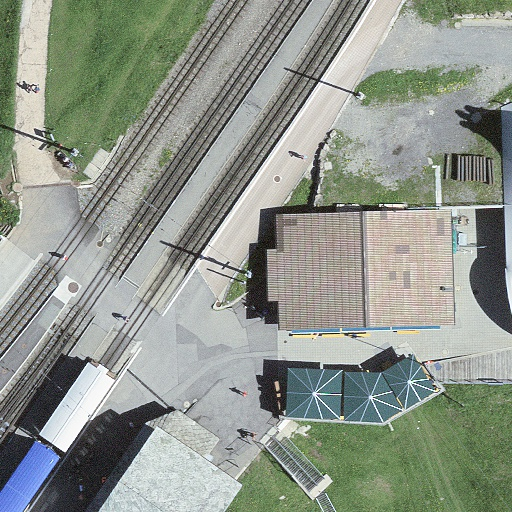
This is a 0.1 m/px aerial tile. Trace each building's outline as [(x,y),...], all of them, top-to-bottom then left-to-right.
[(511,103),(501,109),(505,271),(510,311),(511,314),(511,103)] [(289,292),(290,322),(442,318),(440,221),(287,225),(288,261),(273,261),(274,292),(289,292)] [(365,363),(387,424),(400,416),(429,399),(443,391),(407,342),(365,363)] [(146,425),(86,511),(101,511),(157,432),(203,464),(221,442),(177,413),(146,425)] [(227,511),(242,491),(203,464),(157,432),(111,499),(102,511),(227,511)]
